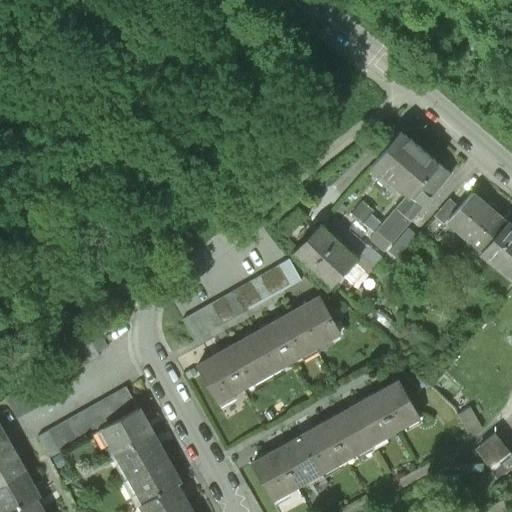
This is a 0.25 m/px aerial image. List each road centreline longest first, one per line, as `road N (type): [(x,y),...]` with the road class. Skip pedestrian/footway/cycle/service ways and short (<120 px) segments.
road 1 (residential): [(234,511),(147,343),(152,299),(412,89)]
road 2 (unclassified): [(301,0),(412,89)]
road 3 (unclassified): [(412,89),(511,173)]
